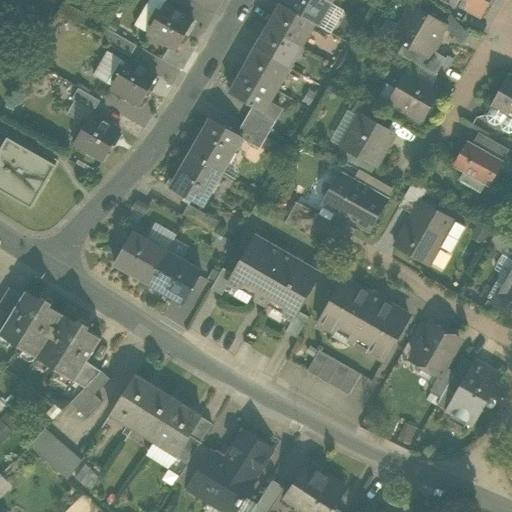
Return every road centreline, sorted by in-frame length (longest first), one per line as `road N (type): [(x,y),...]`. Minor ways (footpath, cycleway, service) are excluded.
road 1 (residential): [(44,261),(261,397),(467,495)]
road 2 (residential): [(44,261),(160,135),(242,0)]
road 3 (residential): [(511,339),(322,228)]
